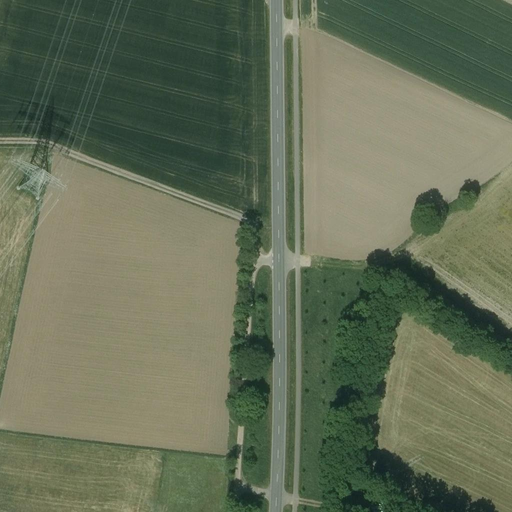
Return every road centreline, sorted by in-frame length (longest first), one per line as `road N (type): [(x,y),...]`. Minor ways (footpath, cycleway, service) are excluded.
road 1 (unclassified): [(0,142),(45,143),(253,228),(233,511)]
road 2 (secondary): [(276,511),(276,0)]
